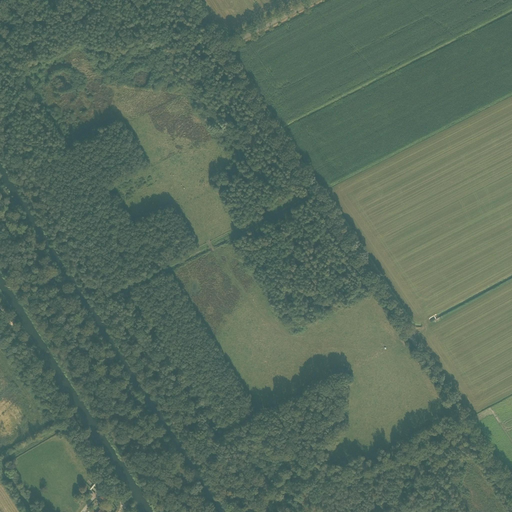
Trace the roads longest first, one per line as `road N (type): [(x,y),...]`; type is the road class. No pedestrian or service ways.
road 1 (unclassified): [(511,488),(226,51),(333,0)]
road 2 (track): [(122,508),(0,306)]
